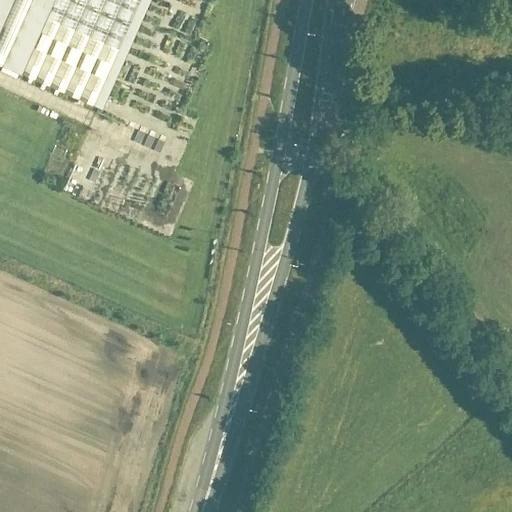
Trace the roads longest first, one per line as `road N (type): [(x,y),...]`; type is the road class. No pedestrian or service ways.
road 1 (secondary): [(249,347),(311,163),(341,0)]
road 2 (secondary): [(306,0),(260,238),(249,347)]
road 3 (secondary): [(200,511),(249,347)]
